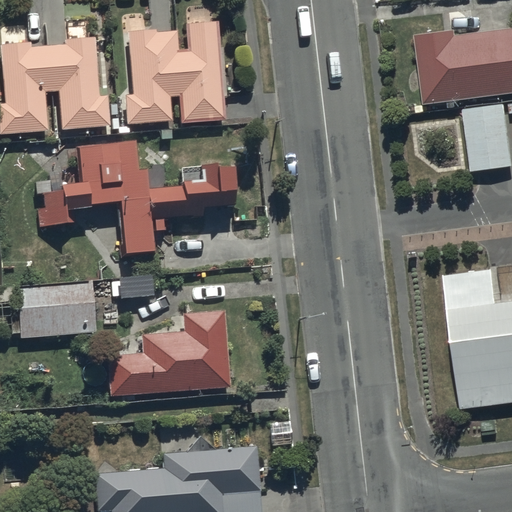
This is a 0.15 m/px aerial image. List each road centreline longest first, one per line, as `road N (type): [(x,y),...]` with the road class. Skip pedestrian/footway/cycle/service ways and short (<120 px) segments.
road 1 (tertiary): [(310,0),(370,511)]
road 2 (residential): [(386,511),(511,494)]
